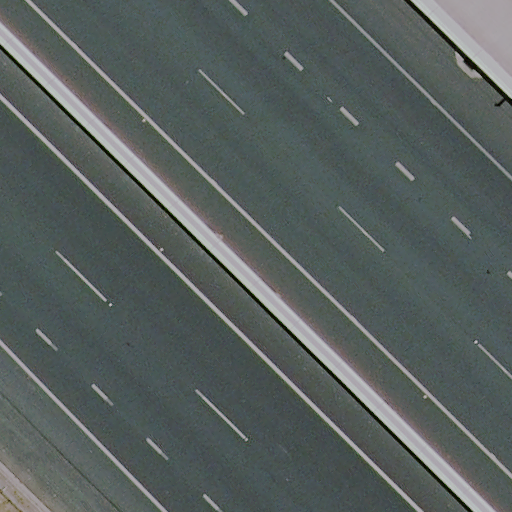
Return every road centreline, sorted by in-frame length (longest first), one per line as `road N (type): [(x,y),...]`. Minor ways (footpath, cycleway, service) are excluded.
road 1 (motorway): [(127,0),(511,377)]
road 2 (motorway): [(321,511),(0,193)]
